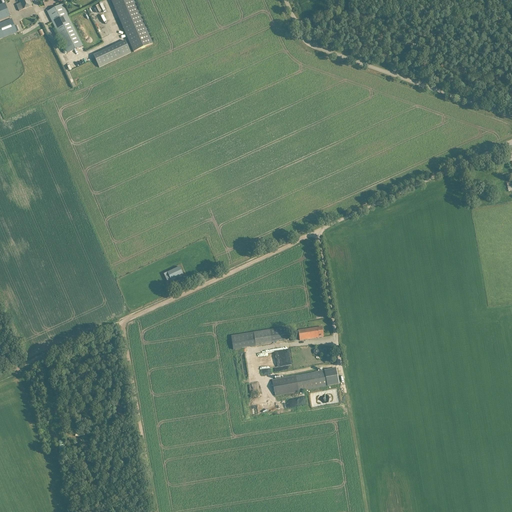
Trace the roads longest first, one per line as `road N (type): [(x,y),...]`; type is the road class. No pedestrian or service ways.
road 1 (unclassified): [(344,391),(315,230),(511,140)]
road 2 (unclassified): [(511,117),(316,52),(280,0)]
road 3 (track): [(118,320),(315,230)]
road 4 (track): [(123,323),(154,511)]
